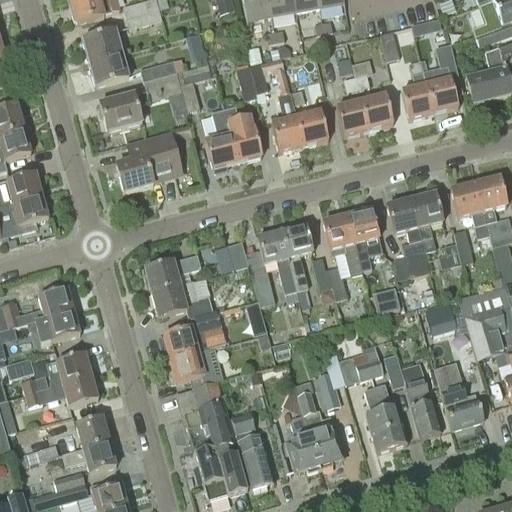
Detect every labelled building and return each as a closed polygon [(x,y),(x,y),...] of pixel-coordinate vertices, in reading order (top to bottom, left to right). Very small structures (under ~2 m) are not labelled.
[(87,0),(70,5),(73,16),(72,19),(73,26),(77,28),(77,30),(104,22),(103,19),(118,15),(114,0),(87,0)] [(225,0),(214,3),(218,20),(233,17),(228,0),(225,0)] [(241,0),(247,27),(271,22),(267,0),(241,0)] [(292,0),(267,0),(271,22),(295,18),(292,0)] [(292,0),(295,18),(319,14),(316,0),(292,0)] [(316,0),(319,14),(344,10),(342,0),(316,0)] [(473,0),(478,12),(509,0),(473,0)] [(485,30),(500,24),(502,31),(511,27),(511,0),(509,0),(478,12),(485,30)] [(168,12),(165,2),(156,5),(159,15),(168,12)] [(123,14),(126,24),(126,25),(159,16),(159,15),(156,5),(154,5),(155,6),(148,7),(123,14)] [(162,26),(159,16),(126,25),(129,35),(162,26)] [(329,28),(322,29),(324,39),(331,38),(329,28)] [(315,41),(324,39),(322,29),(313,30),(315,41)] [(502,44),(498,33),(475,42),(480,53),(502,44)] [(281,36),(274,37),(276,48),(283,47),(281,36)] [(392,36),(380,39),(387,68),(399,65),(392,36)] [(82,46),(88,69),(122,60),(116,37),(82,46)] [(267,50),(276,48),(274,37),(265,39),(267,50)] [(507,81),(511,79),(511,48),(485,59),(492,79),(468,85),(474,109),(511,100),(507,81)] [(439,74),(423,78),(426,90),(433,120),(458,113),(455,101),(462,99),(449,50),(434,54),(439,74)] [(128,84),(122,60),(88,69),(95,93),(128,84)] [(192,88),(210,83),(206,69),(198,72),(184,76),(180,64),(173,66),(176,79),(179,91),(192,88)] [(271,129),(279,158),(303,152),(296,123),(288,92),(287,93),(280,64),(249,72),(255,100),(267,97),(263,80),(274,77),(280,101),(277,102),(283,126),(271,129)] [(139,76),(142,88),(176,79),(173,66),(139,76)] [(354,78),(358,95),(368,92),(365,82),(372,80),(368,66),(350,71),(352,78),(354,78)] [(410,82),(423,78),(420,66),(407,69),(410,82)] [(256,104),(255,100),(249,72),(236,76),(244,108),(256,104)] [(354,78),(352,78),(341,81),(346,98),(358,95),(354,78)] [(142,88),(142,89),(145,99),(134,102),(134,100),(99,110),(107,138),(141,129),(137,111),(174,101),(178,119),(187,117),(179,91),(176,79),(142,88)] [(200,114),(192,88),(179,91),(187,117),(187,118),(200,114)] [(409,126),(433,120),(426,90),(402,96),(409,126)] [(298,97),(290,99),(293,110),(303,108),(300,97),(298,97)] [(386,101),(361,107),(368,136),(393,130),(386,101)] [(344,142),(368,136),(361,107),(337,113),(344,142)] [(0,141),(23,135),(16,111),(0,115),(0,141)] [(250,123),(239,126),(235,113),(223,116),(237,169),(261,163),(253,134),(250,123)] [(237,169),(223,116),(211,119),(217,143),(205,146),(214,179),(227,176),(226,172),(237,169)] [(320,117),(296,123),(303,152),(328,146),(320,117)] [(0,153),(0,154),(4,166),(29,159),(23,135),(0,141),(0,153)] [(153,191),(153,187),(182,179),(171,139),(127,151),(131,166),(116,170),(124,199),(153,191)] [(0,212),(42,202),(35,179),(0,188),(0,212)] [(487,241),(500,291),(503,290),(504,292),(511,289),(511,271),(506,249),(511,247),(511,244),(507,223),(495,226),(492,214),(505,211),(498,183),(474,189),(487,241)] [(476,243),(487,241),(474,189),(449,195),(456,223),(470,220),(476,243)] [(433,199),(409,205),(419,246),(432,243),(428,230),(440,227),(433,199)] [(42,202),(0,212),(0,242),(1,245),(4,255),(11,253),(8,243),(36,235),(34,229),(48,225),(42,202)] [(403,262),(422,257),(419,246),(409,205),(385,211),(392,239),(405,236),(408,248),(400,250),(403,262)] [(370,215),(346,221),(360,278),(371,275),(367,263),(381,259),(370,215)] [(336,273),(326,276),(330,294),(334,307),(346,304),(340,284),(349,282),(349,283),(360,280),(361,280),(360,278),(346,221),(321,227),(330,262),(333,261),(336,273)] [(303,232),(279,238),(295,298),(306,295),(298,261),(310,258),(303,232)] [(454,249),(460,270),(471,268),(464,236),(452,239),(454,249)] [(249,271),(246,272),(249,282),(250,282),(259,312),(272,309),(264,278),(266,278),(264,270),(274,267),(283,301),(295,298),(279,238),(256,244),(259,256),(245,259),(249,271)] [(422,257),(422,258),(434,255),(432,243),(419,246),(422,257)] [(231,276),(246,272),(249,271),(245,259),(243,259),(240,247),(224,252),(231,276)] [(448,273),(460,270),(454,249),(443,252),(448,273)] [(143,274),(149,299),(189,288),(187,278),(199,275),(195,260),(171,267),(171,266),(143,274)] [(330,294),(326,276),(324,276),(321,264),(310,267),(318,297),(330,294)] [(216,316),(223,314),(222,311),(210,314),(206,302),(196,305),(191,287),(189,288),(149,299),(156,323),(184,316),(186,325),(216,317),(216,316)] [(511,289),(504,292),(503,292),(510,316),(511,315),(511,289)] [(511,322),(510,316),(503,292),(504,292),(503,290),(500,291),(500,292),(457,303),(463,322),(461,323),(475,368),(503,359),(507,357),(511,375),(511,380),(503,383),(511,413),(511,322)] [(0,336),(5,335),(7,334),(21,330),(27,328),(73,316),(67,293),(37,301),(41,314),(18,321),(14,307),(1,311),(1,312),(0,312),(0,336)] [(399,314),(393,294),(371,299),(376,320),(399,314)] [(446,312),(422,319),(429,342),(453,336),(446,312)] [(73,316),(27,328),(29,336),(36,334),(41,349),(80,339),(73,316)] [(220,331),(216,317),(186,325),(188,333),(161,341),(162,342),(157,343),(161,355),(165,354),(168,365),(212,351),(213,353),(225,349),(220,331)] [(169,388),(174,387),(174,388),(187,385),(190,394),(217,386),(217,387),(222,386),(213,353),(212,351),(168,365),(170,375),(166,376),(169,388)] [(381,379),(374,355),(373,351),(361,354),(362,359),(363,358),(370,382),(381,379)] [(49,386),(51,393),(62,390),(62,389),(91,381),(85,358),(55,366),(59,378),(54,379),(50,383),(49,386)] [(362,359),(336,366),(343,390),(370,382),(363,358),(362,359)] [(403,387),(394,360),(383,364),(391,391),(403,387)] [(343,391),(343,390),(336,366),(335,361),(323,364),(327,379),(316,382),(317,383),(311,384),(313,393),(320,417),(327,415),(327,416),(339,412),(333,394),(343,391)] [(33,379),(29,364),(4,371),(8,386),(33,379)] [(460,390),(455,374),(454,368),(433,375),(450,434),(482,425),(476,406),(474,400),(465,402),(462,390),(460,390)] [(420,443),(439,438),(430,406),(428,406),(425,397),(427,396),(421,373),(401,379),(420,443)] [(56,403),(65,401),(68,412),(97,404),(91,381),(62,389),(62,390),(51,393),(53,402),(56,403)] [(21,387),(25,399),(39,395),(35,383),(21,387)] [(216,388),(217,387),(217,386),(190,394),(190,395),(173,400),(179,421),(221,409),(216,388)] [(296,401),(302,421),(303,420),(319,474),(331,471),(330,467),(341,464),(332,434),(323,437),(317,415),(313,416),(311,408),(315,407),(309,387),(294,391),(297,401),(296,401)] [(383,390),(373,393),(390,453),(405,449),(394,410),(389,412),(383,390)] [(375,457),(390,453),(373,393),(363,395),(369,418),(364,419),(375,457)] [(42,407),(39,395),(25,399),(28,411),(42,407)] [(225,450),(232,448),(232,447),(234,447),(228,425),(226,426),(221,409),(179,421),(182,434),(185,433),(193,459),(225,450)] [(0,461),(12,458),(0,416),(0,461)] [(255,442),(252,434),(248,418),(230,423),(230,425),(228,425),(234,447),(244,444),(245,444),(236,447),(250,495),(272,488),(268,472),(270,471),(267,460),(264,460),(263,454),(260,455),(256,441),(255,442)] [(287,447),(286,447),(295,477),(305,474),(306,478),(319,474),(303,420),(302,421),(291,424),(289,428),(291,437),(287,438),(285,443),(287,447)] [(76,429),(82,453),(109,446),(103,422),(76,429)] [(64,473),(86,467),(89,478),(116,470),(109,446),(82,453),(83,455),(60,460),(64,473)] [(40,454),(43,465),(58,461),(54,450),(40,454)] [(225,450),(193,459),(202,492),(207,507),(226,502),(246,497),(236,459),(228,461),(225,450)] [(53,485),(56,496),(84,488),(80,477),(53,485)] [(91,496),(95,511),(127,511),(128,511),(125,502),(128,501),(125,488),(121,489),(121,488),(117,489),(116,483),(90,491),(91,496)] [(87,501),(84,488),(56,496),(60,509),(87,501)] [(24,511),(21,500),(6,504),(8,511),(3,511),(24,511)]
